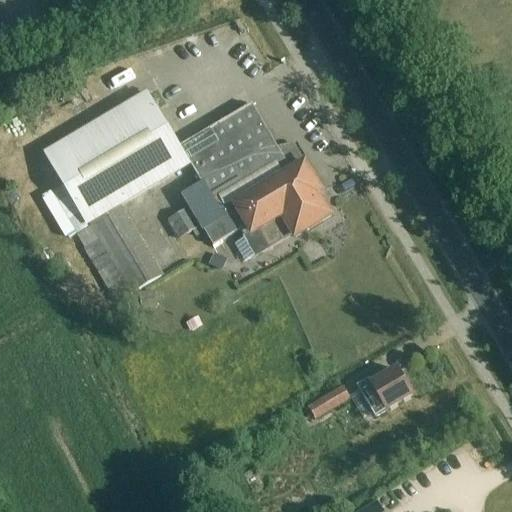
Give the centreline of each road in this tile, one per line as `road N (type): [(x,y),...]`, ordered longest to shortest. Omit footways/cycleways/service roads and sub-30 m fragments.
road 1 (primary): [(511,346),(307,0)]
road 2 (track): [(402,0),(511,182)]
